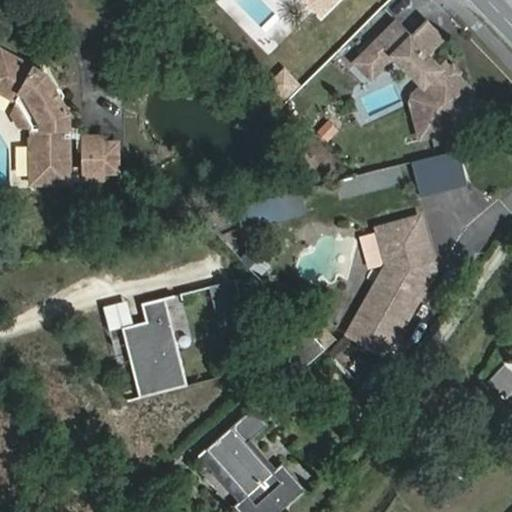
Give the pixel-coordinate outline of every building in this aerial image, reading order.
[(311,0),(323,12),(335,0),(311,0)] [(399,20),(358,61),(374,76),(397,54),(420,77),(426,83),(417,92),(418,93),(413,100),(411,100),(414,112),(420,136),(478,121),(474,97),(466,92),(472,85),(459,73),(461,69),(456,64),(452,66),(447,61),(442,66),(429,53),(445,36),(429,20),(414,35),(399,20)] [(65,130),(70,130),(70,116),(46,73),(2,48),(0,51),(0,88),(23,102),(37,127),(35,127),(35,141),(33,141),(33,185),(71,184),(70,138),(64,138),(65,130)] [(283,101),(301,83),(284,65),(265,82),(283,101)] [(24,128),(35,127),(37,127),(23,102),(17,113),(24,128)] [(85,130),(70,130),(70,138),(85,138),(85,130)] [(107,138),(85,138),(85,181),(107,181),(107,174),(107,146),(107,138)] [(121,146),(107,146),(107,174),(121,174),(121,146)] [(235,207),(242,230),(307,209),(300,186),(235,207)] [(422,219),(381,232),(392,265),(391,267),(351,334),(388,356),(435,278),(431,264),(436,263),(422,219)] [(254,248),(242,257),(254,273),(266,264),(254,248)] [(211,286),(223,337),(250,331),(237,279),(211,286)] [(122,326),(139,396),(187,385),(166,297),(147,301),(151,319),(147,320),(134,324),(122,326)] [(128,299),(103,305),(109,329),(122,326),(134,324),(128,299)] [(142,303),(147,320),(151,319),(147,301),(142,303)] [(327,348),(312,331),(286,355),(301,372),(327,348)] [(373,363),(361,384),(376,392),(388,370),(373,363)] [(511,375),(502,366),(495,373),(511,389),(511,375)] [(511,389),(495,373),(488,380),(506,398),(511,390),(511,389)] [(255,407),(208,448),(248,494),(240,501),(235,505),(240,511),(280,511),(307,489),(284,463),(273,472),(248,443),(270,425),(255,407)] [(208,448),(200,455),(240,501),(248,494),(208,448)]
